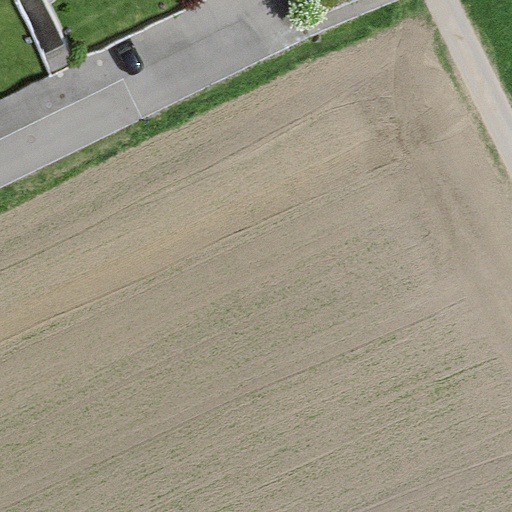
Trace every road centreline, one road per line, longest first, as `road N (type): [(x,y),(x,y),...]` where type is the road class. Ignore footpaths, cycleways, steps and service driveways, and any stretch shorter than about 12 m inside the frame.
road 1 (residential): [(0,166),(297,27)]
road 2 (unclassified): [(441,0),(511,138)]
